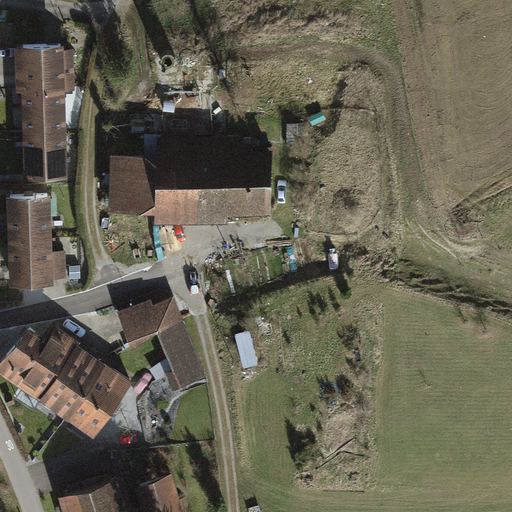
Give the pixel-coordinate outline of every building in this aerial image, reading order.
[(24,45),(26,88),(63,87),(73,86),(72,49),(61,49),(61,44),(24,45)] [(27,131),(64,130),(63,87),(26,88),(27,131)] [(64,130),(27,131),(28,174),(65,173),(64,130)] [(280,217),(280,153),(253,153),(253,141),(159,141),(159,158),(113,158),(113,217),(157,217),(157,227),(235,227),(235,217),(280,217)] [(12,237),(49,236),(49,193),(11,194),(12,237)] [(50,251),(49,236),(12,237),(13,280),(51,279),(51,276),(65,276),(65,250),(50,251)] [(158,328),(182,319),(175,300),(152,308),(151,303),(123,313),(131,338),(136,341),(158,328)] [(205,376),(182,319),(158,328),(175,371),(169,373),(175,388),(205,376)] [(0,372),(40,401),(80,344),(53,325),(44,338),(29,327),(0,368),(0,372)] [(237,333),(242,367),(258,365),(253,331),(237,333)] [(70,422),(110,366),(80,344),(40,401),(70,422)] [(96,440),(136,384),(110,366),(70,422),(96,440)] [(146,503),(149,511),(179,511),(169,475),(140,483),(146,503)] [(127,511),(126,509),(116,477),(66,492),(71,511),(127,511)] [(149,511),(146,503),(126,509),(127,511),(149,511)]
